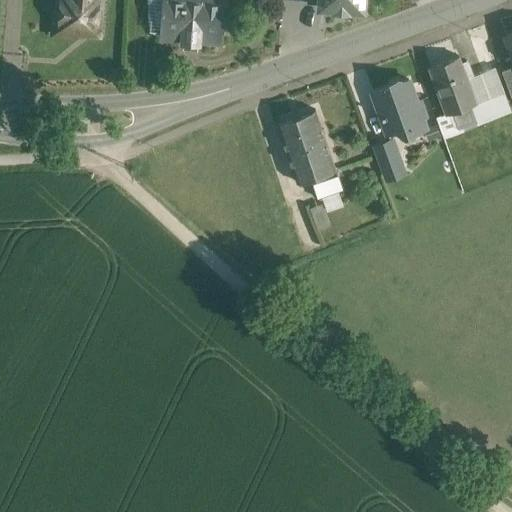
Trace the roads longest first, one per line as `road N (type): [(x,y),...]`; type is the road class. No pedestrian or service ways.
road 1 (track): [(81,126),(98,156),(503,511)]
road 2 (tertiary): [(0,126),(81,126),(149,113),(475,0)]
